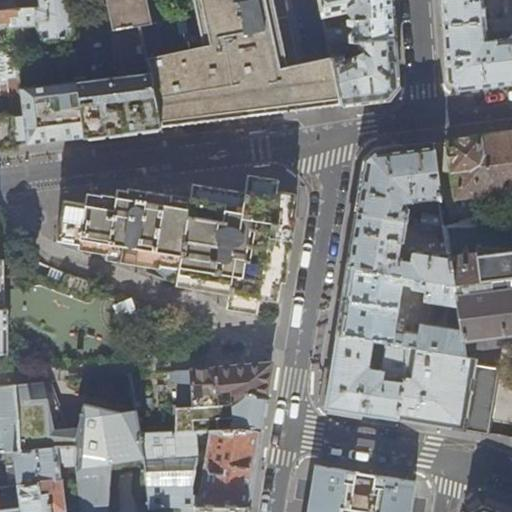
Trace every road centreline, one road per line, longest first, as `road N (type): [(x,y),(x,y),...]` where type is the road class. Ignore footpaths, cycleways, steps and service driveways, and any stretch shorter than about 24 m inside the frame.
road 1 (residential): [(303,348),(329,192),(328,135),(426,118)]
road 2 (residential): [(455,457),(288,431)]
